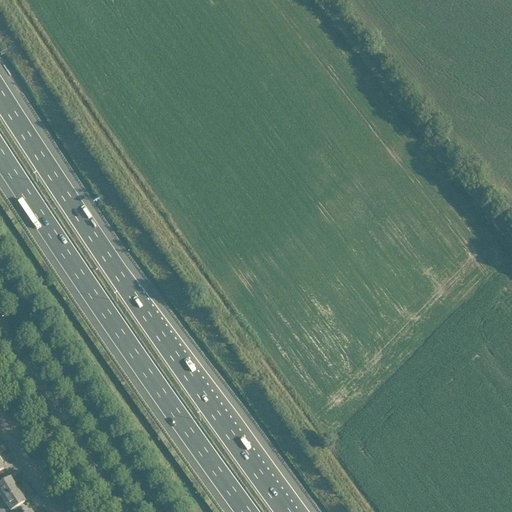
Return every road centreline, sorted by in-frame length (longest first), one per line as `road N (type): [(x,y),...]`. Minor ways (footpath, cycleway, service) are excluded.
road 1 (motorway): [(282,511),(0,97)]
road 2 (motorway): [(0,146),(249,511)]
road 3 (track): [(511,240),(322,0)]
road 4 (secondary): [(125,511),(0,319)]
